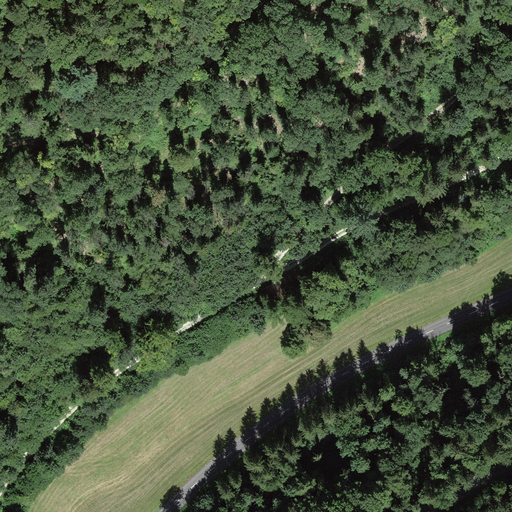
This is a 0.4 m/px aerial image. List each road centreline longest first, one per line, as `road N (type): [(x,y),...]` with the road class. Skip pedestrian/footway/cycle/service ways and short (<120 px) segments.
road 1 (track): [(511,153),(268,272),(72,408),(0,487)]
road 2 (tertiary): [(165,511),(222,457),(346,372),(511,296)]
road 3 (track): [(268,272),(373,159),(511,46)]
road 4 (track): [(265,0),(153,97),(0,148)]
road 5 (track): [(378,511),(511,420)]
